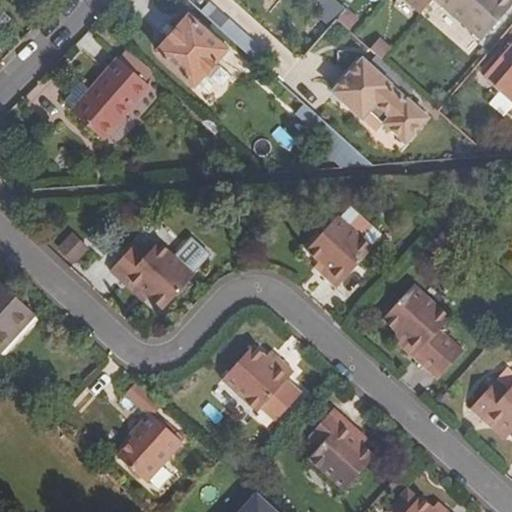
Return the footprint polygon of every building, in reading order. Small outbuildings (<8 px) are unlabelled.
[(314,0),(328,11),(337,2),(334,0),(314,0)] [(404,0),(420,13),(431,0),(404,0)] [(434,0),(481,40),(511,3),(511,2),(509,0),(434,0)] [(347,11),(337,2),(328,11),(312,31),(322,40),(339,22),(347,11)] [(157,53),(195,87),(228,51),(189,16),(157,53)] [(511,46),(485,78),(511,100),(511,46)] [(128,100),(143,83),(136,78),(144,69),(122,48),(68,108),(102,137),(133,104),(128,100)] [(336,93),(356,111),(365,101),(375,110),(390,121),(387,125),(408,143),(430,119),(410,100),(408,101),(394,88),(395,87),(365,61),(336,93)] [(148,87),(143,83),(128,100),(133,104),(148,87)] [(365,120),(375,110),(365,101),(356,111),(365,120)] [(371,167),(304,106),(289,122),(341,169),(371,167)] [(306,253),(319,265),(328,273),(324,278),(338,289),(374,249),(372,248),(382,236),(351,208),(341,219),(338,216),(306,253)] [(69,234),(55,250),(71,265),(85,249),(69,234)] [(123,278),(144,298),(158,311),(189,279),(154,244),(143,256),(132,245),(107,271),(119,283),(123,278)] [(328,273),(319,265),(315,269),(324,278),(328,273)] [(139,302),(144,298),(123,278),(119,283),(139,302)] [(0,353),(35,316),(0,284),(0,353)] [(407,343),(403,348),(426,369),(452,341),(442,331),(452,320),(415,286),(383,321),(387,325),(407,343)] [(407,343),(387,325),(383,330),(403,348),(407,343)] [(276,364),(268,357),(254,345),(223,379),(260,412),(263,408),(278,422),(304,393),(289,379),(296,371),(281,358),(276,364)] [(81,387),(108,363),(96,350),(69,373),(81,387)] [(276,364),(281,358),(273,351),(268,357),(276,364)] [(488,416),(510,436),(511,437),(511,388),(508,392),(496,381),(471,410),(483,421),(488,416)] [(155,399),(136,382),(126,393),(144,410),(155,399)] [(162,405),(155,399),(146,408),(150,412),(153,415),(162,405)] [(344,427),(348,422),(335,410),(310,439),(321,448),(310,460),(347,493),(378,457),(365,445),(344,427)] [(150,412),(138,425),(142,429),(133,438),(117,456),(146,483),(183,444),(153,415),(150,412)] [(505,441),(510,436),(488,416),(483,421),(505,441)] [(344,427),(365,445),(369,440),(348,422),(344,427)] [(129,434),(133,438),(142,429),(138,425),(129,434)] [(438,511),(422,497),(420,500),(409,489),(388,511),(449,511),(447,511),(438,511)] [(271,511),(252,493),(234,511),(271,511)] [(440,503),(435,508),(438,511),(447,511),(449,511),(440,503)]
